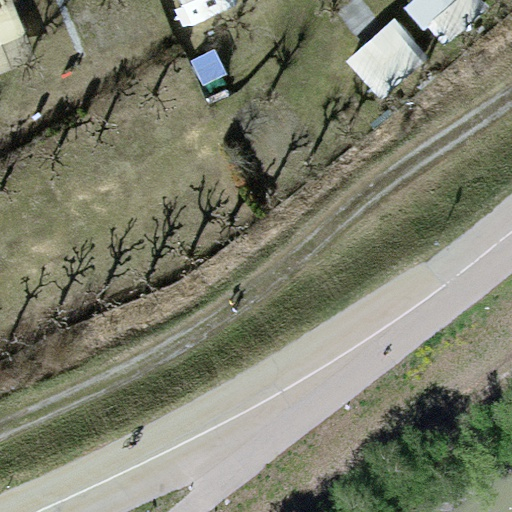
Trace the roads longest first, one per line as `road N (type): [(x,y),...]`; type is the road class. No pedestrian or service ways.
road 1 (track): [(511,102),(379,185),(237,317),(0,434)]
road 2 (unclassified): [(511,218),(405,295),(22,511)]
